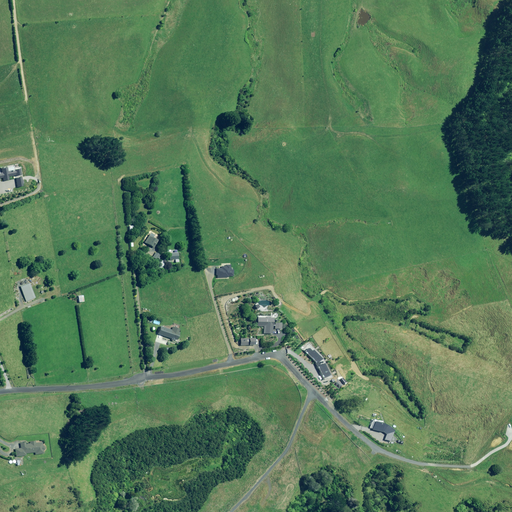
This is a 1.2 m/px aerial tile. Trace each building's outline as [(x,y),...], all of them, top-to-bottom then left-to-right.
[(20,168),(13,169),(13,166),(0,168),(1,172),(0,172),(0,177),(2,178),(2,180),(9,180),(8,176),(21,174),(20,168)] [(157,241),(148,236),(144,243),(153,247),(157,241)] [(230,270),(230,265),(225,265),(225,266),(221,266),(221,268),(216,268),(216,275),(217,275),(217,278),(229,278),(229,276),(233,276),(233,270),(230,270)] [(29,283),(23,286),(20,287),(26,301),(35,298),(29,283)] [(280,322),(274,322),(274,325),(272,325),(272,319),(273,319),(276,317),(276,314),(274,313),(271,314),(271,316),(256,316),(256,326),(263,327),(263,333),(272,334),(272,326),(274,326),(274,329),(280,329),(280,322)] [(179,329),(172,327),(171,330),(160,327),(157,334),(171,338),(171,340),(174,341),(174,339),(176,340),(179,329)] [(324,379),(331,375),(324,363),(320,364),(318,362),(322,359),(313,349),(312,350),(309,348),(304,351),(315,363),(317,367),(324,379)] [(374,421),(371,429),(382,432),(385,434),(384,439),(389,441),(393,430),(386,425),(383,424),(384,424),(374,421)] [(35,443),(35,441),(29,442),(29,444),(25,444),(25,442),(20,443),(20,448),(15,449),(14,450),(15,457),(25,456),(25,454),(34,453),(34,455),(43,454),(42,442),(35,443)]
